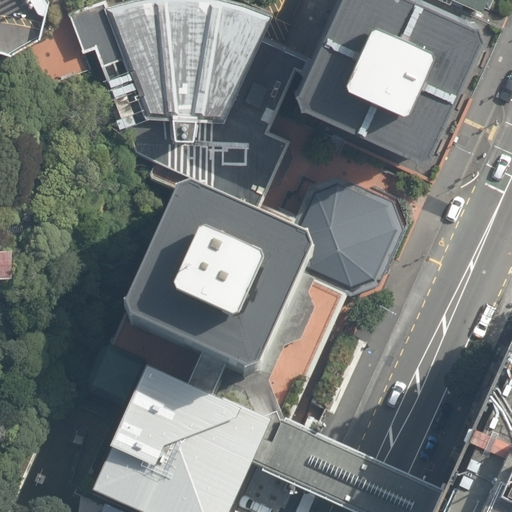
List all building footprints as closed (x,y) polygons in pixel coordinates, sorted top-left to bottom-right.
[(0,0),(0,49),(10,52),(40,33),(48,2),(46,0),(0,0)] [(136,148),(154,156),(258,204),(282,150),(289,135),(268,126),(275,112),(289,78),(293,80),(297,78),(308,51),(285,41),(273,36),(262,31),(272,8),(258,2),(252,0),(119,0),(109,3),(107,0),(96,0),(68,11),(76,30),(84,51),(96,47),(115,96),(110,98),(120,126),(127,124),(136,148)] [(303,0),(285,41),(308,51),(331,0),(303,0)] [(331,0),(308,51),(297,78),(293,80),(297,95),(303,95),(409,142),(413,147),(426,142),(425,136),(476,28),(481,27),(474,11),(467,13),(439,0),(331,0)] [(439,0),(467,13),(474,11),(450,0),(439,0)] [(459,0),(481,10),(482,7),(487,9),(491,0),(459,0)] [(474,11),(481,27),(476,28),(425,136),(426,142),(413,147),(409,142),(303,95),(297,95),(293,80),(289,78),(275,112),(335,138),(431,181),(434,183),(506,26),(474,11)] [(283,424),(285,420),(290,422),(324,350),(333,328),(347,296),(351,298),(379,288),(404,230),(395,202),(337,178),(309,192),(296,221),(258,204),(154,156),(152,180),(176,191),(188,188),(301,238),(307,254),(258,366),(242,373),(203,354),(188,387),(269,423),(269,418),(276,413),(279,422),(283,424)] [(188,188),(176,191),(123,307),(127,318),(203,354),(242,373),(258,366),(307,254),(301,238),(188,188)] [(14,252),(0,252),(0,280),(14,280),(14,252)] [(511,511),(511,332),(441,491),(431,511),(511,511)] [(269,423),(188,387),(146,369),(91,492),(135,511),(229,511),(252,463),(269,423)] [(431,511),(441,491),(381,463),(290,422),(285,420),(283,424),(279,422),(276,413),(269,418),(269,423),(252,463),(262,468),(261,472),(351,511),(431,511)]
